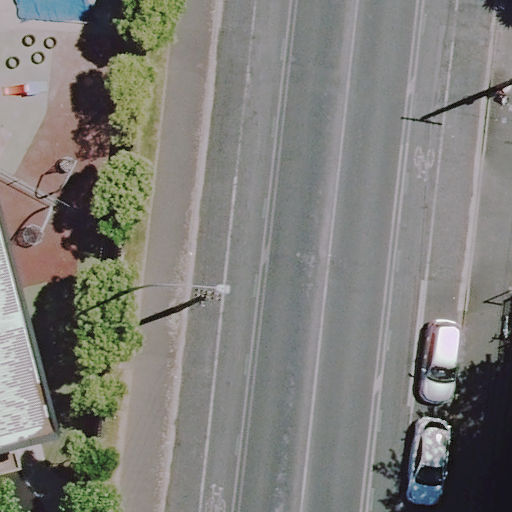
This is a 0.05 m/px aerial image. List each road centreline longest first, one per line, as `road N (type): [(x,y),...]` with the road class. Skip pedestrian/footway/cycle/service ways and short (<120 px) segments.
road 1 (secondary): [(341,133),(300,511)]
road 2 (residential): [(341,133),(511,206)]
road 3 (secondary): [(356,0),(341,133)]
